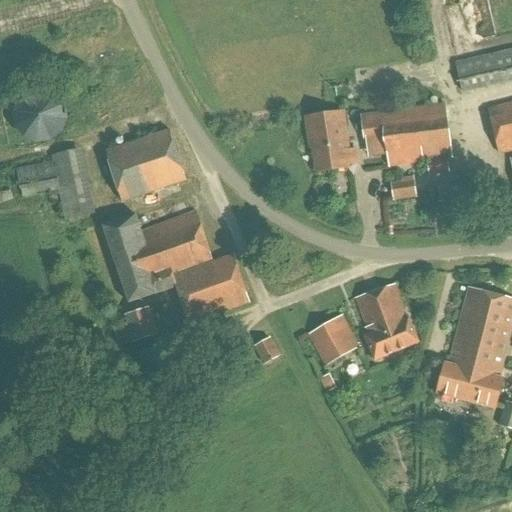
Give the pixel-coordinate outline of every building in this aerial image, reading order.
[(461,93),(511,81),(511,49),(455,62),(461,93)] [(21,120),(66,108),(61,90),(16,102),(21,120)] [(511,101),(486,108),(498,155),(511,151),(511,101)] [(452,159),(445,104),(360,115),(363,141),(383,138),(388,168),(426,162),(428,176),(449,174),(447,160),(452,159)] [(32,146),(74,129),(64,107),(23,125),(32,146)] [(347,151),(342,112),(306,117),(310,148),(313,148),(316,173),(346,169),(345,166),(356,165),(354,150),(347,151)] [(121,203),(186,181),(169,129),(104,151),(121,203)] [(95,214),(81,149),(50,155),(51,162),(16,169),(22,198),(50,192),(52,204),(60,202),(64,221),(95,214)] [(0,180),(0,196),(18,190),(14,176),(0,180)] [(393,201),(416,197),(414,177),(401,178),(401,181),(391,183),(393,201)] [(438,203),(463,200),(460,182),(435,185),(438,203)] [(18,194),(0,197),(0,207),(20,204),(18,194)] [(212,261),(196,211),(141,231),(136,215),(102,226),(127,304),(175,288),(188,325),(250,304),(233,254),(212,261)] [(280,274),(295,268),(289,252),(274,258),(280,274)] [(407,318),(395,285),(354,299),(367,333),(363,334),(373,360),(418,342),(408,317),(407,318)] [(500,377),(511,330),(511,299),(467,287),(447,364),(444,363),(437,394),(494,408),(502,378),(500,377)] [(118,347),(158,335),(149,307),(123,315),(126,323),(112,327),(118,347)] [(325,367),(360,347),(342,316),(307,335),(325,367)] [(264,365),(280,357),(270,338),(254,347),(264,365)] [(277,380),(292,372),(287,362),(271,370),(277,380)] [(336,388),(329,374),(319,379),(326,393),(336,388)] [(511,430),(511,402),(505,401),(498,427),(511,430)]
